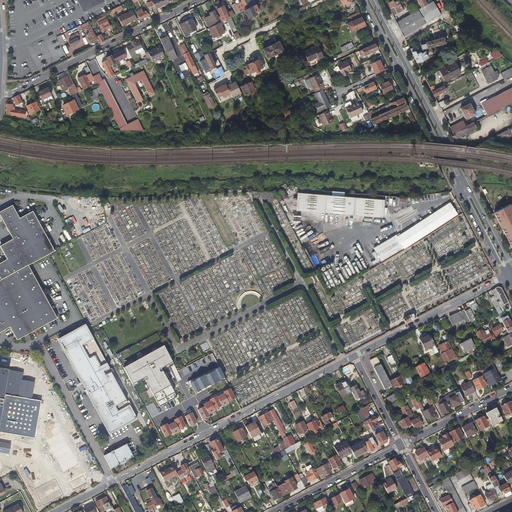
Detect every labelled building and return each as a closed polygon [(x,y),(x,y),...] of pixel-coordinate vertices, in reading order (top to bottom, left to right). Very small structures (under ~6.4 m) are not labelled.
[(156,9),(170,2),(168,0),(151,0),(152,0),(152,2),(155,6),(156,9)] [(244,11),(249,9),(247,6),(244,0),(241,0),(244,7),(238,10),(240,13),(244,11)] [(342,9),(354,3),(352,0),(339,0),(338,1),(342,9)] [(394,7),(397,5),(394,0),(387,4),(390,10),(394,7)] [(403,36),(441,15),(433,1),(421,8),(396,22),(403,36)] [(403,10),(400,4),(397,5),(394,7),(397,13),(403,10)] [(228,15),(223,5),(217,7),(221,16),(220,17),(222,22),(226,20),(228,19),(227,16),(228,15)] [(248,19),(257,15),(256,12),(259,11),(256,5),(249,9),(244,11),(248,19)] [(118,18),(122,26),(136,19),(132,11),(133,11),(132,8),(120,14),(122,17),(118,18)] [(108,17),(116,13),(115,12),(114,9),(107,13),(106,13),(108,17)] [(148,16),(146,11),(143,13),(141,10),(137,12),(140,20),(148,16)] [(219,20),(215,11),(210,14),(211,16),(205,19),(207,22),(208,22),(209,25),(212,24),(213,26),(215,24),(215,22),(219,20)] [(350,23),(362,17),(359,13),(348,18),(350,23)] [(351,33),(366,26),(362,17),(350,23),(347,24),(351,33)] [(111,28),(107,19),(104,20),(103,18),(97,21),(103,32),(111,28)] [(234,27),(230,18),(228,19),(226,20),(227,21),(228,23),(231,29),(234,27)] [(347,24),(350,23),(348,18),(345,19),(346,21),(334,27),(335,29),(347,24)] [(197,30),(192,20),(184,23),(179,25),(185,37),(190,35),(189,34),(197,30)] [(90,24),(89,22),(81,26),(83,30),(87,28),(90,33),(86,35),(90,43),(97,40),(93,32),(94,31),(90,24)] [(221,24),(220,23),(209,28),(213,38),(225,33),(221,24)] [(450,42),(465,39),(462,33),(449,37),(450,42)] [(70,41),(69,41),(71,47),(75,45),(80,43),(76,34),(70,37),(70,38),(72,40),(70,41)] [(174,49),(168,36),(161,40),(167,52),(174,49)] [(430,47),(444,43),(443,37),(425,42),(419,43),(420,47),(417,48),(417,47),(410,49),(411,52),(430,47)] [(133,45),(124,49),(130,60),(138,56),(137,54),(144,50),(139,42),(136,43),(135,41),(131,43),(133,45)] [(347,51),(354,46),(352,42),(345,46),(347,51)] [(266,60),(283,52),(279,43),(262,51),(266,60)] [(362,58),(378,50),(375,43),(357,52),(359,56),(361,55),(362,58)] [(180,47),(194,75),(198,73),(184,45),(180,47)] [(324,57),(319,46),(304,53),(309,62),(318,58),(319,59),(324,57)] [(153,62),(165,57),(160,47),(148,52),(150,57),(153,62)] [(417,64),(434,55),(430,47),(411,52),(417,64)] [(495,56),(497,59),(502,56),(495,48),(491,52),(493,54),(495,56)] [(116,55),(113,56),(117,64),(118,67),(121,65),(120,62),(124,60),(127,58),(123,51),(120,52),(120,51),(115,53),(116,55)] [(217,70),(214,65),(215,64),(209,53),(204,56),(212,72),(217,70)] [(117,64),(113,56),(112,55),(106,58),(110,65),(113,64),(114,66),(117,64)] [(487,64),(495,59),(495,58),(486,62),(485,59),(479,62),(481,67),(484,66),(487,64)] [(262,72),(261,69),(266,67),(262,59),(255,62),(254,60),(252,61),(253,63),(245,66),(247,69),(249,74),(257,71),(258,74),(262,72)] [(107,61),(102,63),(107,73),(106,73),(105,74),(108,78),(114,75),(107,61)] [(351,70),(347,61),(337,66),(342,76),(348,74),(348,72),(351,70)] [(446,82),(460,74),(454,63),(440,71),(446,82)] [(487,64),(484,66),(485,68),(480,71),(487,83),(497,78),(496,77),(497,77),(498,76),(496,71),(493,72),(490,66),(488,67),(487,64)] [(511,66),(499,74),(503,81),(511,76),(511,66)] [(93,78),(88,67),(84,69),(93,86),(96,84),(96,83),(93,78)] [(126,80),(137,102),(142,100),(134,83),(141,80),(149,97),(154,94),(143,71),(126,80)] [(446,82),(440,71),(437,72),(443,83),(446,82)] [(102,80),(99,74),(93,78),(96,83),(102,80)] [(322,85),(318,75),(308,79),(313,90),(322,85)] [(78,93),(74,84),(72,85),(67,77),(59,82),(63,90),(70,87),(71,88),(74,95),(78,93)] [(91,86),(88,79),(80,83),(84,90),(85,90),(91,86)] [(104,80),(98,83),(121,131),(139,131),(143,131),(138,120),(127,125),(104,80)] [(254,88),(255,88),(254,86),(253,86),(251,82),(241,87),(245,95),(255,90),(254,88)] [(393,90),(389,82),(380,86),(384,94),(393,90)] [(367,94),(376,90),(373,83),(364,87),(367,94)] [(434,97),(446,91),(445,90),(448,88),(446,85),(440,88),(432,92),(434,97)] [(51,96),(47,87),(43,89),(43,91),(39,93),(43,100),(51,96)] [(487,115),(511,102),(511,88),(481,104),(487,115)] [(330,107),(322,90),(314,94),(316,97),(319,102),(314,104),(318,112),(330,107)] [(215,105),(210,94),(205,96),(210,107),(211,107),(212,108),(214,107),(214,105),(215,105)] [(22,103),(19,95),(13,98),(16,106),(22,103)] [(385,113),(406,104),(403,98),(386,106),(386,107),(383,108),(385,113)] [(281,122),(306,110),(302,101),(294,105),(295,109),(279,117),(281,122)] [(36,103),(36,102),(27,107),(30,113),(29,114),(30,116),(40,111),(36,103)] [(78,109),(75,102),(64,108),(67,115),(79,110),(78,109)] [(346,108),(351,120),(353,120),(358,118),(357,115),(363,112),(358,103),(352,105),(346,108)] [(24,113),(14,110),(14,108),(12,107),(12,105),(7,104),(5,114),(15,116),(15,117),(23,118),(24,113)] [(405,110),(408,109),(407,105),(406,104),(385,113),(381,115),(371,119),(371,120),(373,125),(405,110)] [(475,114),(470,104),(460,109),(466,119),(475,114)] [(414,120),(408,109),(405,110),(411,122),(414,120)] [(332,122),(328,111),(318,116),(323,126),(332,122)] [(381,115),(379,111),(373,114),(372,112),(368,114),(371,119),(381,115)] [(453,133),(466,127),(464,123),(461,124),(460,123),(450,128),(453,133)] [(456,139),(477,129),(474,123),(466,127),(453,133),(456,139)] [(275,201),(271,193),(249,194),(253,202),(261,198),(266,206),(275,201)] [(382,218),(383,200),(296,194),(295,212),(382,218)] [(404,248),(457,214),(450,203),(398,236),(396,234),(373,248),(381,261),(404,247),(404,248)] [(58,318),(35,276),(29,265),(57,250),(35,210),(22,217),(15,204),(2,211),(9,224),(16,237),(1,245),(8,259),(0,263),(0,275),(2,279),(0,279),(0,332),(10,327),(18,340),(58,318)] [(511,207),(511,205),(494,213),(511,247),(511,207)] [(509,302),(507,298),(502,288),(498,287),(496,288),(498,292),(494,294),(495,296),(491,298),(496,308),(500,306),(509,302)] [(473,315),(472,315),(469,309),(465,311),(469,318),(470,321),(475,318),(473,315)] [(465,311),(465,310),(461,312),(462,314),(459,316),(457,314),(449,318),(453,325),(456,324),(459,328),(467,324),(466,323),(470,321),(469,318),(465,311)] [(509,334),(511,332),(511,323),(511,324),(507,315),(503,317),(501,314),(499,315),(507,330),(509,334)] [(404,325),(414,319),(412,315),(411,315),(401,320),(404,325)] [(137,419),(110,368),(93,335),(87,325),(60,340),(109,434),(137,419)] [(501,331),(504,330),(501,325),(492,330),(496,338),(503,334),(501,331)] [(492,336),(488,330),(484,333),(482,330),(477,333),(480,338),(482,338),(486,345),(488,343),(487,341),(493,338),(492,338),(493,337),(493,336),(492,336)] [(511,333),(503,338),(507,345),(511,341),(511,333)] [(435,345),(429,334),(419,339),(425,350),(435,345)] [(474,347),(470,340),(460,345),(464,353),(468,351),(469,354),(472,352),(471,349),(474,347)] [(456,356),(452,349),(449,350),(448,348),(452,347),(449,341),(447,342),(439,346),(442,352),(444,351),(445,352),(441,354),(445,361),(456,356)] [(130,364),(124,368),(133,385),(137,382),(144,378),(146,377),(148,379),(145,381),(147,384),(149,388),(160,407),(177,397),(167,379),(164,374),(163,371),(160,372),(159,370),(162,369),(168,365),(173,362),(164,345),(157,349),(153,351),(147,354),(140,359),(134,362),(130,364)] [(479,355),(486,351),(484,347),(472,353),(473,355),(478,353),(479,355)] [(460,363),(473,356),(473,355),(472,353),(459,360),(460,363)] [(504,370),(497,356),(491,360),(495,369),(497,373),(498,373),(504,370)] [(392,386),(383,369),(376,357),(369,361),(373,368),(384,390),(392,386)] [(429,373),(424,364),(415,368),(420,378),(429,373)] [(190,383),(189,381),(188,382),(191,388),(194,387),(197,393),(206,388),(205,386),(209,384),(210,384),(219,379),(224,376),(219,367),(215,370),(212,372),(210,370),(208,371),(209,374),(205,375),(190,383)] [(440,376),(448,371),(446,367),(436,372),(433,373),(435,376),(439,374),(440,376)] [(492,385),(500,381),(496,373),(497,373),(495,369),(486,374),(488,377),(485,379),(488,386),(491,384),(492,385)] [(469,370),(464,373),(468,379),(472,377),(469,370)] [(487,385),(483,377),(480,370),(477,371),(480,377),(472,380),(477,390),(487,385)] [(208,371),(189,381),(190,383),(205,375),(209,374),(208,371)] [(413,384),(408,375),(404,378),(405,380),(408,386),(413,384)] [(205,386),(206,388),(225,378),(224,376),(219,379),(210,384),(209,384),(205,386)] [(403,384),(402,382),(405,380),(404,378),(403,377),(401,378),(400,376),(391,381),(395,388),(398,386),(399,388),(402,387),(401,385),(403,384)] [(350,389),(346,381),(340,384),(340,383),(335,386),(341,397),(351,391),(350,389)] [(475,392),(470,382),(461,387),(466,397),(475,392)] [(360,392),(356,385),(350,389),(351,391),(356,401),(362,397),(360,392)] [(198,411),(202,420),(210,416),(209,414),(215,411),(215,409),(222,406),(222,407),(229,403),(228,402),(235,398),(230,389),(223,393),(224,394),(217,398),(217,397),(210,400),(211,402),(204,405),(205,407),(198,411)] [(457,395),(456,394),(460,392),(458,390),(446,396),(449,403),(451,402),(449,399),(457,395)] [(453,407),(464,401),(460,392),(456,394),(457,395),(449,399),(451,402),(449,403),(451,406),(453,405),(453,407)] [(398,398),(395,393),(386,398),(389,403),(398,398)] [(438,400),(434,393),(429,396),(433,402),(438,400)] [(0,461),(2,448),(0,447),(0,411),(2,412),(0,423),(0,432),(35,439),(42,402),(5,396),(3,406),(0,405),(0,461)] [(297,408),(293,401),(289,403),(292,410),(297,408)] [(450,407),(451,406),(449,403),(448,403),(446,401),(441,404),(438,405),(443,414),(451,409),(450,407)] [(511,412),(511,405),(510,402),(502,406),(507,415),(511,412)] [(337,415),(344,411),(342,406),(335,410),(337,415)] [(368,416),(366,412),(369,410),(367,407),(361,410),(365,418),(368,416)] [(435,415),(431,408),(423,412),(427,419),(435,415)] [(502,421),(496,409),(486,414),(489,419),(490,421),(492,426),(502,421)] [(284,432),(272,410),(268,412),(273,421),(280,435),(282,438),(283,439),(285,438),(283,433),(284,432)] [(365,418),(361,410),(360,410),(357,412),(361,420),(362,419),(364,422),(363,423),(367,431),(371,429),(366,421),(365,418)] [(269,423),(273,421),(268,412),(257,418),(260,423),(260,422),(264,429),(270,425),(269,423)] [(185,417),(190,427),(197,423),(191,413),(185,417)] [(327,420),(330,418),(331,421),(333,419),(330,413),(321,417),(323,422),(327,420)] [(167,424),(160,427),(165,437),(172,434),(173,435),(179,432),(179,430),(185,427),(180,417),(173,420),(174,422),(167,426),(167,424)] [(373,423),(377,421),(374,417),(370,419),(366,421),(371,429),(371,430),(373,429),(376,427),(373,423)] [(422,425),(418,417),(410,421),(414,429),(422,425)] [(489,426),(488,422),(490,421),(489,419),(486,420),(485,417),(476,421),(481,430),(489,426)] [(402,429),(411,424),(407,418),(397,423),(398,425),(400,425),(402,429)] [(318,428),(317,426),(319,425),(317,422),(316,420),(315,421),(306,425),(308,430),(310,433),(318,428)] [(308,430),(307,430),(303,421),(294,426),(296,430),(295,431),(296,434),(298,433),(299,435),(306,431),(309,437),(312,436),(310,433),(308,430)] [(480,431),(475,421),(461,428),(466,438),(480,431)] [(259,433),(254,423),(245,427),(248,434),(250,437),(259,433)] [(245,437),(246,437),(244,433),(243,433),(240,429),(232,433),(237,442),(246,438),(245,437)] [(464,438),(459,430),(450,435),(454,443),(464,438)] [(387,442),(382,432),(381,433),(379,434),(376,435),(375,436),(380,446),(387,442)] [(300,442),(294,433),(285,438),(283,439),(284,442),(285,443),(287,448),(287,449),(300,442)] [(453,445),(447,434),(443,436),(443,437),(438,440),(444,450),(453,445)] [(377,448),(371,438),(367,440),(368,441),(363,444),(367,451),(368,453),(377,448)] [(223,451),(217,439),(211,442),(211,440),(209,441),(214,450),(217,448),(220,452),(223,451)] [(314,451),(308,440),(303,443),(304,444),(301,445),(303,449),(306,448),(309,454),(314,451)] [(295,449),(295,447),(301,444),(300,442),(287,449),(288,450),(289,452),(295,449)] [(350,449),(346,442),(334,448),(339,458),(352,452),(350,449)] [(363,444),(362,442),(350,449),(352,452),(355,458),(367,451),(363,444)] [(273,450),(275,454),(287,448),(285,443),(280,446),(273,450)] [(132,457),(126,444),(103,456),(110,469),(132,457)] [(441,457),(436,447),(427,453),(429,457),(431,460),(431,462),(438,459),(441,457)] [(417,457),(426,452),(424,449),(415,453),(417,457)] [(419,460),(427,456),(428,457),(429,457),(427,453),(426,452),(417,457),(419,460)] [(341,464),(336,455),(327,460),(332,469),(341,464)] [(215,469),(208,456),(200,460),(207,473),(215,469)] [(393,471),(401,466),(398,462),(396,463),(394,459),(388,462),(393,471)] [(203,474),(195,460),(191,463),(191,464),(190,465),(189,464),(186,465),(193,479),(203,474)] [(331,472),(328,468),(329,468),(327,463),(314,470),(317,476),(321,474),(322,477),(331,472)] [(178,479),(189,474),(184,465),(179,468),(181,472),(176,475),(176,476),(178,479)] [(393,474),(389,465),(385,467),(389,476),(393,474)] [(500,487),(497,483),(499,481),(496,476),(494,477),(492,473),(490,474),(485,465),(482,467),(493,488),(496,493),(499,492),(500,493),(503,491),(504,493),(510,490),(507,485),(508,484),(505,479),(502,481),(504,484),(500,487)] [(176,475),(171,467),(158,474),(163,483),(176,476),(176,475)] [(238,474),(234,467),(230,469),(232,472),(231,473),(233,477),(238,474)] [(458,481),(470,474),(467,468),(454,475),(458,481)] [(317,478),(312,469),(304,473),(309,482),(317,478)] [(257,480),(253,472),(243,477),(245,481),(247,480),(249,484),(257,480)] [(413,495),(403,476),(402,477),(399,472),(393,475),(406,499),(412,496),(413,495)] [(362,489),(375,482),(371,474),(360,480),(359,481),(362,489)] [(296,487),(291,477),(284,481),(285,482),(278,486),(283,495),(291,491),(290,490),(296,487)] [(438,483),(441,482),(439,477),(431,481),(433,486),(437,483),(438,483)] [(463,507),(448,478),(442,481),(446,489),(457,511),(466,511),(463,507)] [(396,489),(391,479),(387,481),(388,481),(385,482),(382,484),(387,494),(396,489)] [(465,494),(477,487),(474,481),(461,487),(465,494)] [(281,496),(275,484),(272,485),(275,490),(273,490),(272,488),(269,490),(270,492),(269,493),(273,501),(281,496)] [(141,511),(139,508),(137,508),(130,495),(134,493),(130,486),(126,487),(125,485),(121,488),(134,511),(141,511)] [(184,498),(179,487),(175,489),(181,500),(184,498)] [(218,495),(214,487),(210,489),(208,490),(213,498),(218,495)] [(250,497),(245,487),(234,493),(239,502),(239,503),(250,497)] [(496,493),(493,488),(491,489),(491,488),(484,492),(485,493),(485,494),(484,494),(484,495),(487,500),(490,499),(490,500),(496,497),(495,496),(497,495),(496,493)] [(147,510),(157,505),(159,508),(161,507),(157,499),(155,500),(154,499),(156,498),(155,497),(153,497),(149,489),(144,492),(149,502),(144,505),(147,510)] [(351,500),(346,491),(339,494),(342,499),(343,502),(348,511),(354,511),(349,501),(351,500)] [(484,504),(479,494),(469,500),(471,503),(467,505),(470,511),(484,504)] [(338,502),(341,500),(338,495),(329,500),(333,508),(339,504),(338,502)] [(413,499),(412,496),(406,499),(408,503),(409,505),(415,502),(413,499)] [(452,503),(448,496),(442,500),(443,502),(441,502),(444,508),(452,503)] [(112,511),(105,498),(95,503),(98,508),(99,507),(102,511),(105,510),(106,511),(112,511)] [(324,506),(324,505),(327,504),(324,499),(312,505),(316,511),(321,511),(322,511),(321,508),(324,506)]
